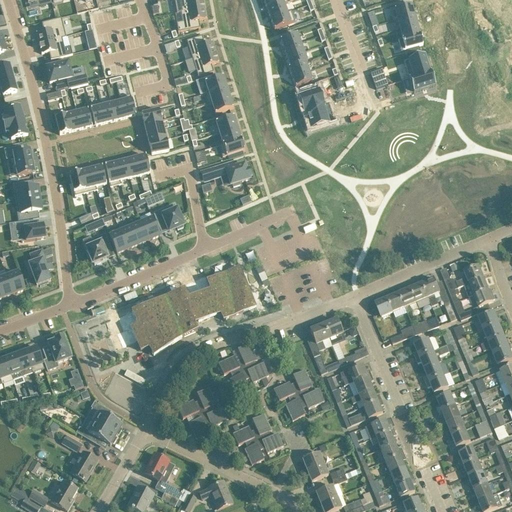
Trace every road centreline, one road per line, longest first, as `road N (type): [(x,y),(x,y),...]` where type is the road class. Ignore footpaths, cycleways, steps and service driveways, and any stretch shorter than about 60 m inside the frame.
road 1 (residential): [(6,0),(53,178),(69,305)]
road 2 (residential): [(144,432),(184,359),(354,296)]
road 3 (residential): [(69,305),(287,212)]
road 4 (residential): [(354,296),(490,238)]
road 5 (residential): [(275,493),(144,432)]
road 6 (residential): [(400,411),(354,296)]
